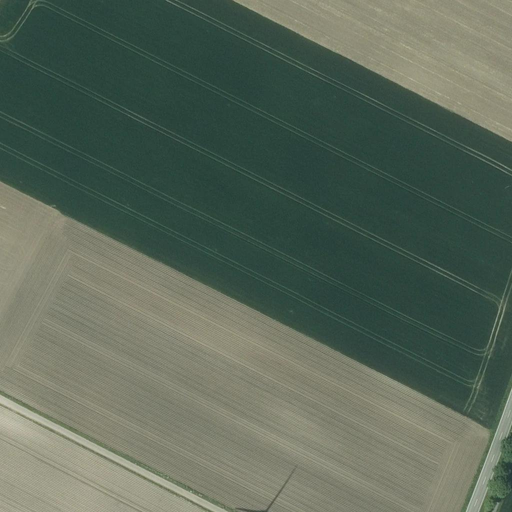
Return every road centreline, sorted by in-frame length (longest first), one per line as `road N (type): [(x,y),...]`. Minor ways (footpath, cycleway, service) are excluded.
road 1 (unclassified): [(225,511),(0,393)]
road 2 (tertiary): [(511,398),(470,511)]
